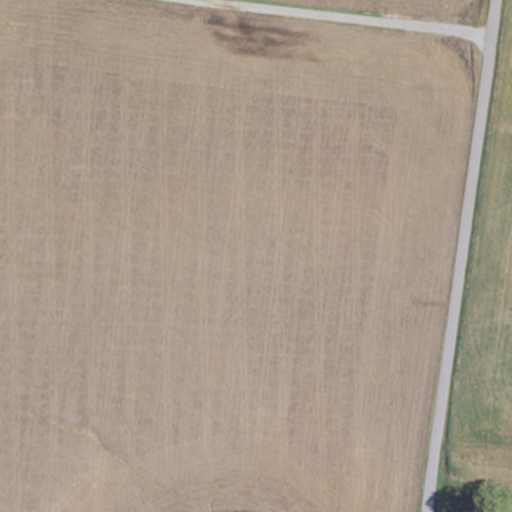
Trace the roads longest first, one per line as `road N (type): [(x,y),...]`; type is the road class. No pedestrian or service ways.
road 1 (residential): [(427,511),(494,0)]
road 2 (residential): [(479,120),(0,102)]
